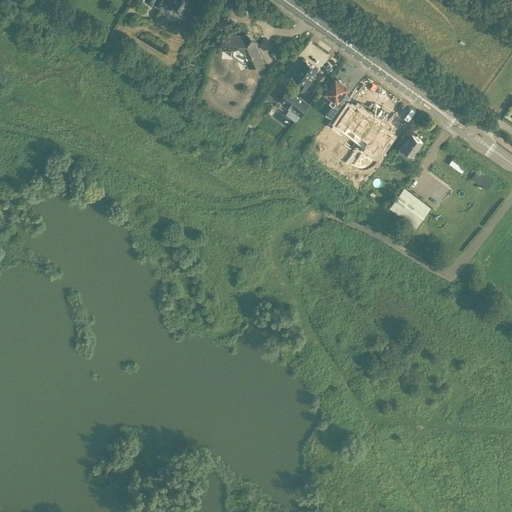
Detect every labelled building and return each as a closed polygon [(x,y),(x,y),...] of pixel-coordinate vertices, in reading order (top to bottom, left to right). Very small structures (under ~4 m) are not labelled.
[(145,0),(152,4),(153,2),(161,8),(165,2),(167,3),(166,4),(181,14),(183,12),(187,15),(192,8),(187,5),(190,0),(145,0)] [(244,36),(223,34),(221,49),(231,50),(231,55),(242,63),(246,61),(249,67),(263,61),(255,43),(254,44),(252,40),(250,38),(244,38),(244,36)] [(317,68),(304,59),(293,74),(302,81),(298,87),(303,90),(314,74),(313,73),(317,68)] [(347,86),(336,78),(327,92),(333,96),(330,102),(333,104),(327,113),(332,116),(342,102),(341,95),(347,86)] [(309,103),(288,88),(279,100),(300,115),(309,103)] [(349,106),(336,125),(345,131),(348,127),(367,141),(364,145),(373,152),(379,144),(383,147),(387,141),(391,136),(380,128),(382,125),(358,107),(356,110),(349,106)] [(423,141),(411,133),(398,151),(403,155),(406,151),(412,156),(423,141)] [(449,163),(463,171),(466,166),(453,157),(449,163)] [(472,177),(488,189),(495,180),(479,168),(472,177)] [(431,207),(404,187),(390,206),(416,226),(431,207)]
